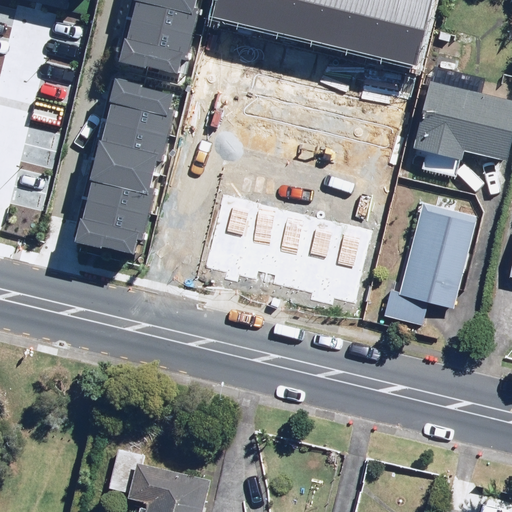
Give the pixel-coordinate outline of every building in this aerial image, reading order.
[(139,0),(136,14),(195,29),(202,0),(139,0)] [(245,149),(280,156),(293,91),(302,93),(307,69),(257,59),(268,5),(245,0),(215,0),(193,106),(251,118),(245,149)] [(361,70),(417,81),(429,20),(390,13),(359,6),(355,26),(333,22),(311,127),(349,134),(361,70)] [(136,14),(127,53),(185,68),(195,29),(136,14)] [(121,73),(111,113),(174,128),(180,105),(175,103),(179,87),(121,73)] [(511,96),(478,91),(480,79),(447,73),(445,86),(433,84),(422,151),(430,153),(427,169),(463,175),(466,159),(469,159),(470,152),(511,159),(511,96)] [(111,113),(101,154),(164,169),(174,128),(111,113)] [(101,154),(91,194),(154,209),(164,169),(101,154)] [(323,246),(318,269),(366,280),(371,257),(376,258),(394,174),(331,160),(313,244),(323,246)] [(91,194),(81,234),(141,249),(144,236),(147,236),(154,209),(91,194)] [(427,327),(433,301),(457,307),(479,217),(420,203),(399,291),(393,289),(386,317),(427,327)] [(204,511),(212,478),(145,462),(147,454),(119,447),(109,488),(132,493),(128,511),(204,511)]
